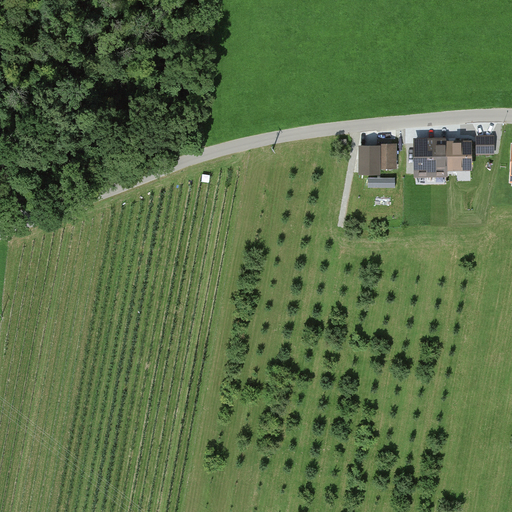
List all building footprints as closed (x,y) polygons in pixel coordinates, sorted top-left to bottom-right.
[(494,136),(476,136),(476,156),(495,155),(494,136)] [(456,140),(415,140),(415,170),(472,170),(472,143),(456,143),(456,140)] [(379,147),(359,146),(358,172),(379,172),(379,147)] [(400,168),(400,146),(382,146),(382,168),(400,168)] [(395,175),(369,175),(369,187),(395,187),(395,175)]
